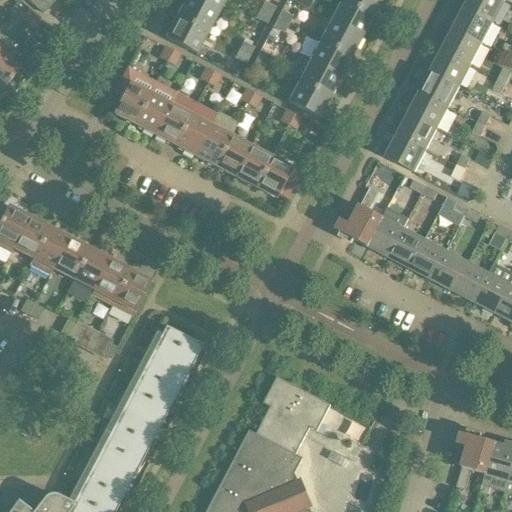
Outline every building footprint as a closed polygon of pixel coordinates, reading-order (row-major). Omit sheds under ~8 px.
[(55,2),(52,0),(26,0),(44,15),(55,2)] [(189,0),(186,0),(176,19),(207,35),(218,15),(189,0)] [(189,0),(218,15),(225,0),(189,0)] [(313,2),(308,0),(286,0),(287,0),(308,11),(313,2)] [(381,0),(342,0),(341,2),(372,19),(381,0)] [(504,3),(498,0),(469,0),(464,9),(493,25),(504,3)] [(341,2),(331,23),(361,39),(372,19),(341,2)] [(260,11),(271,17),(275,9),(264,3),(260,11)] [(493,25),(464,9),(453,31),(482,46),(493,25)] [(28,27),(36,17),(30,11),(21,21),(28,27)] [(271,17),(260,11),(255,20),(267,26),(271,17)] [(277,20),(289,26),(293,18),(281,12),(277,20)] [(43,22),(36,17),(28,27),(34,32),(43,22)] [(207,35),(176,19),(165,40),(196,56),(207,35)] [(289,26),(277,20),(272,29),(284,35),(289,26)] [(361,39),(331,23),(320,43),(351,59),(361,39)] [(482,46),(453,31),(442,52),(470,67),(482,46)] [(0,34),(0,58),(4,54),(3,54),(11,45),(0,34)] [(243,43),(239,52),(250,58),(255,49),(243,43)] [(320,43),(309,63),(340,79),(351,59),(320,43)] [(167,64),(173,52),(165,48),(159,60),(167,64)] [(173,52),(167,64),(174,68),(180,56),(173,52)] [(250,58),(239,52),(234,60),(246,66),(250,58)] [(255,60),(267,67),(272,58),(260,52),(255,60)] [(442,52),(431,73),(459,88),(470,67),(442,52)] [(28,75),(4,54),(0,58),(0,94),(3,91),(12,99),(28,75)] [(267,67),(255,60),(251,69),(263,75),(267,67)] [(309,63),(299,83),(330,100),(340,79),(309,63)] [(208,86),(214,74),(205,69),(199,81),(208,86)] [(113,115),(135,127),(143,111),(151,96),(156,85),(127,70),(115,94),(122,98),(113,115)] [(503,70),(498,81),(506,85),(511,74),(503,70)] [(431,73),(420,94),(449,109),(459,88),(431,73)] [(214,74),(208,86),(215,89),(221,78),(214,74)] [(506,85),(498,81),(493,92),(501,96),(506,85)] [(330,100),(299,83),(288,104),(318,121),(330,100)] [(143,111),(135,127),(156,138),(172,107),(177,96),(156,85),(151,96),(143,111)] [(248,107),(254,95),(247,91),(241,103),(248,107)] [(420,94),(409,116),(437,131),(449,109),(420,94)] [(262,99),(254,95),(248,107),(256,111),(262,99)] [(177,96),(172,107),(156,138),(175,148),(197,106),(177,96)] [(216,116),(197,106),(175,148),(196,159),(212,128),(211,127),(216,116)] [(288,128),(294,116),(286,112),(280,124),(288,128)] [(477,124),(486,128),(491,117),(483,113),(477,124)] [(294,116),(288,128),(295,132),(301,120),(294,116)] [(437,131),(409,116),(397,137),(426,152),(437,131)] [(486,128),(477,124),(472,135),(480,139),(486,128)] [(212,128),(196,159),(216,169),(232,138),(212,128)] [(426,152),(397,137),(386,159),(414,174),(426,152)] [(252,149),(232,138),(216,169),(236,180),(252,149)] [(272,159),(252,149),(236,180),(256,190),(272,159)] [(462,156),(457,167),(465,171),(470,160),(462,156)] [(272,159),(256,190),(276,201),(278,197),(287,202),(301,176),(292,171),(292,170),(272,159)] [(393,183),(398,171),(380,164),(375,176),(393,183)] [(465,171),(457,167),(451,178),(460,182),(465,171)] [(422,196),(426,188),(414,182),(410,190),(422,196)] [(438,194),(426,188),(422,196),(434,202),(438,194)] [(370,190),(360,208),(369,213),(378,194),(370,190)] [(465,218),(469,211),(457,205),(453,212),(465,218)] [(13,250),(29,219),(7,208),(0,222),(0,248),(12,255),(14,250),(13,250)] [(369,213),(360,208),(350,227),(341,222),(336,232),(367,248),(382,220),(369,213)] [(480,217),(469,211),(465,218),(476,225),(480,217)] [(51,231),(29,219),(13,250),(14,250),(35,261),(51,231)] [(382,220),(367,248),(388,260),(404,231),(382,220)] [(507,241),(511,234),(499,227),(495,235),(507,241)] [(51,231),(35,261),(31,268),(50,278),(54,271),(70,241),(51,231)] [(404,231),(388,260),(410,271),(425,242),(404,231)] [(91,252),(70,241),(54,271),(75,282),(91,252)] [(446,253),(425,242),(410,271),(431,282),(446,253)] [(111,262),(91,252),(75,282),(93,292),(95,293),(111,262)] [(468,265),(446,253),(431,282),(453,293),(468,265)] [(95,293),(93,292),(91,296),(111,307),(114,301),(115,302),(131,273),(111,262),(95,293)] [(489,276),(468,265),(453,293),(474,305),(489,276)] [(511,273),(495,265),(489,276),(474,305),(495,316),(510,287),(511,287),(511,285),(511,273)] [(151,283),(131,273),(115,302),(114,301),(111,307),(133,318),(151,283)] [(510,287),(495,316),(511,324),(511,287),(510,287)] [(29,317),(35,306),(27,302),(21,313),(29,317)] [(42,310),(35,306),(29,317),(37,321),(42,310)] [(69,338),(75,328),(67,323),(61,334),(69,338)] [(75,328),(69,338),(77,342),(83,332),(75,328)] [(112,511),(200,347),(165,329),(72,506),(57,498),(55,498),(53,497),(52,497),(51,497),(49,498),(47,498),(46,499),(45,499),(44,501),(43,501),(34,511),(27,511),(19,506),(14,511),(112,511)] [(111,360),(116,349),(108,345),(102,356),(111,360)] [(250,432),(208,511),(311,511),(295,475),(303,460),(296,457),(310,430),(317,433),(331,407),(278,379),(264,405),(271,409),(257,436),(250,432)] [(485,476),(495,445),(461,435),(458,446),(468,449),(462,469),(470,472),(485,476)] [(495,445),(485,476),(480,494),(488,496),(491,489),(505,493),(511,470),(511,445),(505,444),(504,448),(495,445)] [(402,465),(393,462),(391,468),(400,471),(402,465)] [(470,472),(462,469),(456,490),(465,492),(470,472)]
